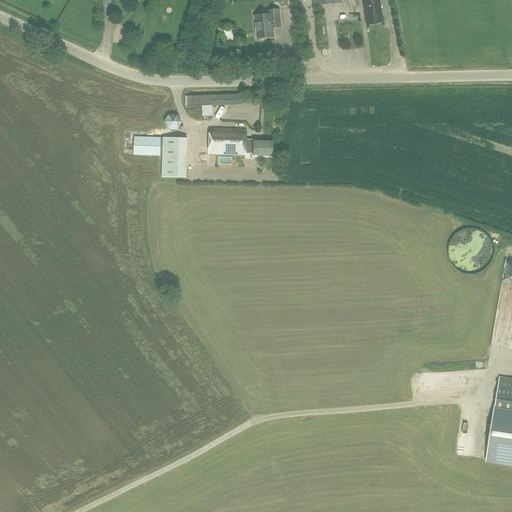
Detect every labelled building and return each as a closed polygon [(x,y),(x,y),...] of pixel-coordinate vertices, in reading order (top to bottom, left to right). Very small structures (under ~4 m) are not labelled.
[(383,23),(379,0),(363,0),(368,25),(383,23)] [(257,39),(274,37),(273,28),(281,27),(279,10),(268,11),(268,15),(255,16),(257,39)] [(213,95),(185,97),(186,106),(202,106),(203,116),(213,116),(212,106),(242,106),(243,95),(213,95)] [(169,130),(178,130),(182,123),(178,115),(169,115),(165,123),(169,130)] [(246,155),(247,150),(255,150),(254,155),(273,156),(274,142),(262,142),(262,140),(255,140),(255,145),(247,145),(247,131),(210,130),(210,154),(246,155)] [(187,132),(164,132),(163,172),(186,172),(187,132)] [(160,157),(160,139),(134,140),(134,157),(160,157)] [(511,379),(500,377),(493,420),(487,460),(511,464),(511,379)] [(476,429),(465,427),(462,445),(473,447),(476,429)]
